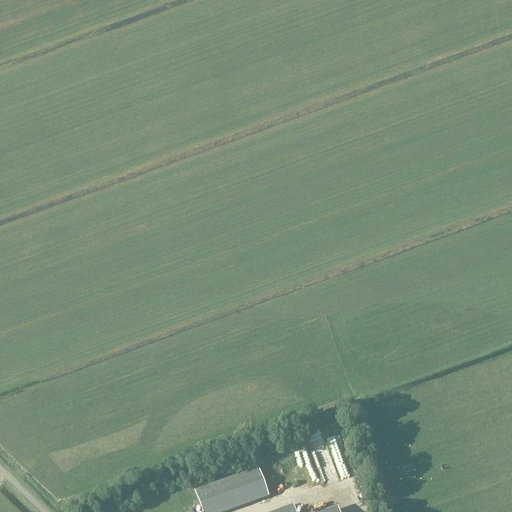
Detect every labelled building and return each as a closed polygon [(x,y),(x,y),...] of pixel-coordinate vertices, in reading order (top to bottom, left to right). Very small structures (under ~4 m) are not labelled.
[(323,438),(335,435),(333,429),(321,432),(323,438)] [(324,463),(328,462),(318,430),(305,434),(321,486),(335,482),(330,467),(325,469),(324,463)] [(295,461),(299,476),(306,474),(301,459),(295,461)] [(193,493),(199,511),(223,511),(267,496),(257,470),(193,493)] [(273,479),(272,488),(282,488),(283,479),(273,479)]
